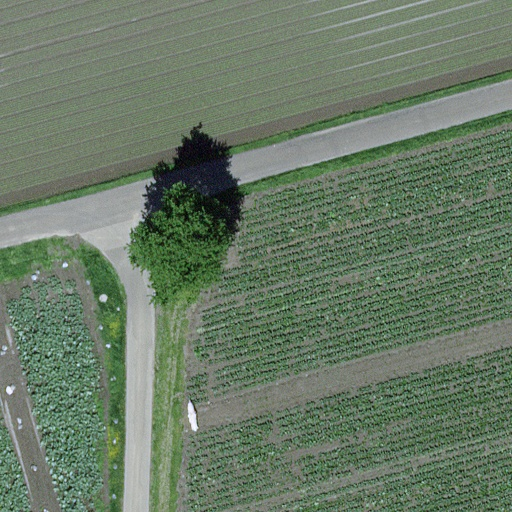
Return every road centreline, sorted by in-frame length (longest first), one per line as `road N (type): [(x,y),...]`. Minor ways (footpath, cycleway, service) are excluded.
road 1 (unclassified): [(0,234),(511,95)]
road 2 (track): [(137,196),(125,511)]
